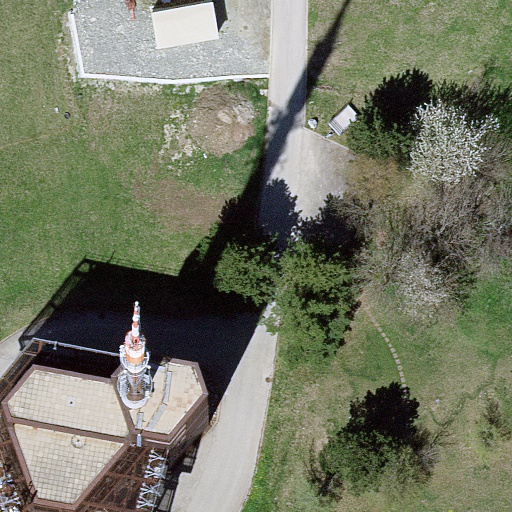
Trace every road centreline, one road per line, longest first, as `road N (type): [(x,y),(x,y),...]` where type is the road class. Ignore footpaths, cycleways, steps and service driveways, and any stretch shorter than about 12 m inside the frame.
road 1 (residential): [(241,354),(274,198),(280,0)]
road 2 (residential): [(0,373),(57,349),(241,354)]
road 3 (residential): [(241,354),(212,511)]
